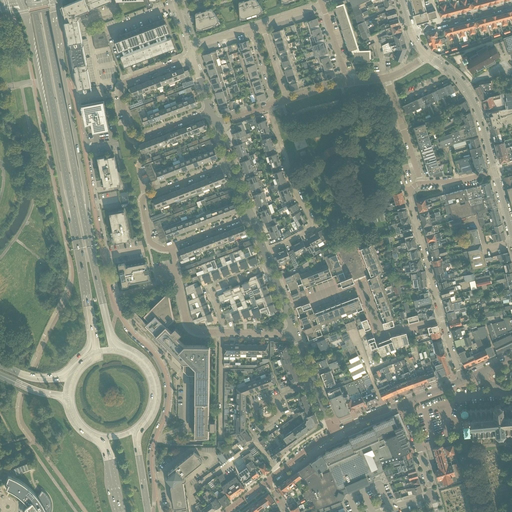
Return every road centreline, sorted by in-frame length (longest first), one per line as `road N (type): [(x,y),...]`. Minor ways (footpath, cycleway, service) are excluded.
road 1 (residential): [(116,311),(72,89),(64,82)]
road 2 (primary): [(33,0),(76,231)]
road 3 (primary): [(84,223),(42,0)]
road 4 (primary): [(24,14),(76,231)]
road 5 (residential): [(152,511),(151,451),(168,390),(159,362),(116,311)]
road 6 (residential): [(263,250),(314,226),(267,106)]
road 7 (primary): [(138,456),(157,383),(145,360),(110,331)]
road 8 (residential): [(442,319),(409,195),(421,183)]
road 9 (primary): [(84,223),(64,82)]
road 10 (residential): [(134,139),(122,83),(191,56)]
road 11 (residential): [(226,333),(187,324),(170,246)]
